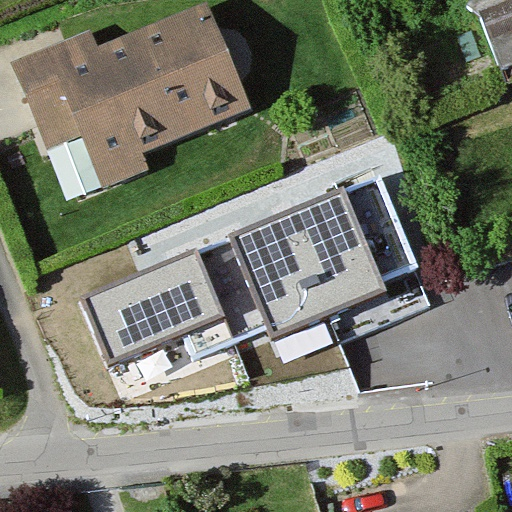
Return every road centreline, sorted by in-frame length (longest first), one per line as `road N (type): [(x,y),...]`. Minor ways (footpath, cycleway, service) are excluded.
road 1 (tertiary): [(69,456),(511,411)]
road 2 (residential): [(0,263),(69,456)]
